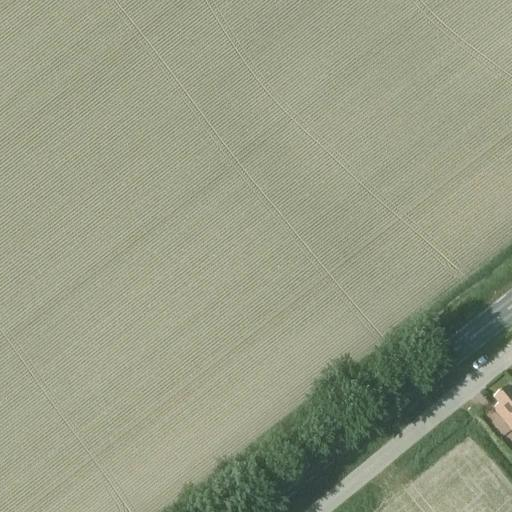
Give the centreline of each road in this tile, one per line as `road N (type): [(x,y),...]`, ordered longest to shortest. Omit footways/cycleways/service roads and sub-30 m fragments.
road 1 (primary): [(251,511),(511,306)]
road 2 (unclassified): [(319,511),(511,356)]
